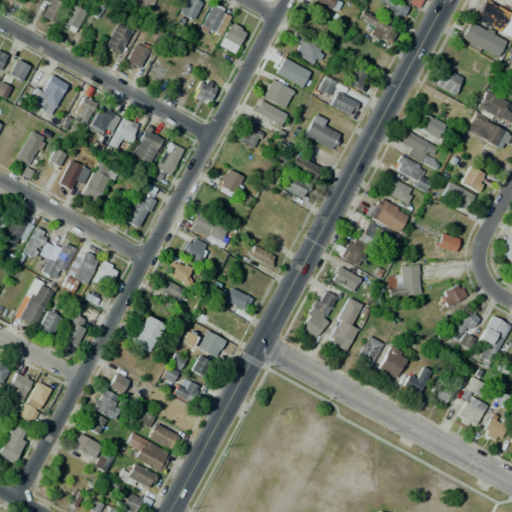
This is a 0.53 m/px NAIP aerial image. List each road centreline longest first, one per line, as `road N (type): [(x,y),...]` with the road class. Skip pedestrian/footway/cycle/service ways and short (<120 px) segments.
road 1 (secondary): [(443,0),(171,511)]
road 2 (residential): [(279,0),(84,375),(9,491)]
road 3 (residential): [(511,482),(262,346)]
road 4 (residential): [(209,141),(0,26)]
road 5 (residential): [(145,263),(0,181)]
